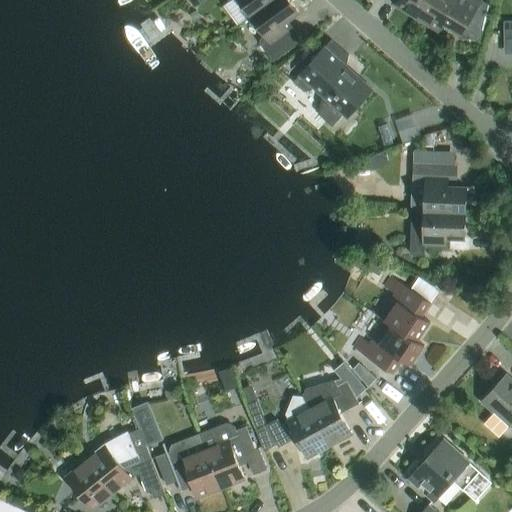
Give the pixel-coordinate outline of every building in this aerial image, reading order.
[(240,0),(251,16),(273,0),(229,0),(231,1),(232,0),(240,0)] [(290,0),(273,0),(251,16),(266,36),(259,41),(274,61),(298,44),(284,24),(299,12),(290,0)] [(418,17),(428,0),(400,0),(397,5),(418,17)] [(428,0),(418,17),(440,30),(445,23),(463,33),(469,22),(484,31),(492,6),(482,0),(428,0)] [(332,40),(294,82),(305,92),(315,88),(324,96),(320,114),(334,126),(350,108),(354,112),(373,89),(348,67),(350,55),(332,40)] [(413,211),(426,211),(466,213),(467,188),(458,187),(458,176),(448,176),(449,165),(414,163),(413,211)] [(466,238),(466,213),(426,211),(426,214),(412,213),(411,255),(426,255),(426,248),(446,248),(446,237),(466,238)] [(386,266),(374,259),(368,269),(380,276),(386,266)] [(380,317),(387,322),(418,341),(431,322),(421,316),(430,302),(393,277),(385,287),(396,294),(380,317)] [(418,341),(387,322),(372,344),(361,337),(354,348),(392,373),(401,359),(412,366),(425,346),(418,341)] [(360,363),(355,368),(369,387),(377,379),(360,363)] [(482,402),(494,413),(484,424),(500,437),(511,423),(511,378),(507,374),(482,402)] [(304,397),(330,445),(352,433),(342,413),(360,403),(348,381),(338,387),(335,381),(306,388),(304,397)] [(330,445),(304,397),(299,397),(295,396),(287,414),(291,420),(281,425),(278,419),(268,425),(279,447),(297,437),(308,457),(330,445)] [(247,404),(253,419),(264,415),(258,400),(247,404)] [(227,422),(200,433),(222,487),(245,478),(237,457),(256,450),(247,427),(236,431),(234,425),(227,422)] [(106,446),(87,461),(113,493),(132,478),(129,474),(139,470),(147,492),(150,492),(152,491),(163,486),(148,450),(139,429),(129,433),(106,446)] [(222,487),(200,433),(172,444),(170,449),(171,451),(157,457),(167,485),(178,480),(182,491),(183,491),(181,484),(192,480),(198,497),(222,487)] [(453,480),(464,490),(476,500),(492,481),(480,471),(445,439),(410,478),(435,501),(453,480)] [(113,493),(87,461),(67,477),(93,509),(113,493)] [(163,486),(152,491),(155,498),(166,494),(163,486)] [(27,511),(1,499),(0,501),(0,511),(27,511)]
